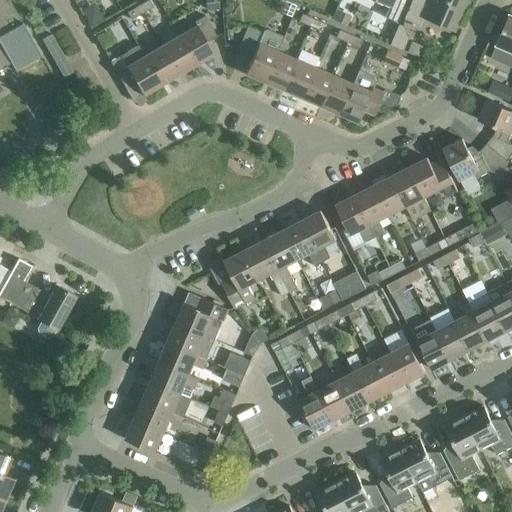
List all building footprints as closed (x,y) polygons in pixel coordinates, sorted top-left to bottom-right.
[(0,0),(0,66),(9,61),(16,72),(42,57),(8,0),(0,0)] [(148,0),(137,6),(142,14),(153,8),(148,0)] [(205,0),(206,11),(220,10),(219,0),(205,0)] [(297,16),(302,3),(293,0),(286,0),(282,11),(297,16)] [(369,0),(389,9),(393,0),(369,0)] [(422,18),(454,31),(466,2),(461,0),(411,0),(403,20),(418,26),(422,18)] [(142,14),(137,6),(126,13),(131,20),(142,14)] [(333,20),(346,26),(350,17),(337,11),(333,20)] [(298,22),(310,28),(313,19),(302,14),(298,22)] [(503,31),(491,59),(504,64),(511,67),(511,16),(510,15),(503,31)] [(196,26),(178,36),(195,65),(213,54),(206,43),(216,37),(204,16),(194,22),(196,26)] [(313,19),(310,28),(321,33),(325,24),(313,19)] [(389,45),(402,50),(407,39),(402,26),(398,24),(389,45)] [(247,27),(239,46),(239,57),(250,62),(245,74),(264,83),(277,52),(284,37),(267,30),(264,31),(262,34),(247,27)] [(335,38),(347,44),(350,35),(339,30),(335,38)] [(42,40),(63,78),(73,72),(52,34),(42,40)] [(350,35),(347,44),(358,49),(362,40),(350,35)] [(178,36),(161,46),(178,75),(195,65),(178,36)] [(411,42),(407,52),(418,56),(422,46),(411,42)] [(138,46),(110,62),(126,90),(136,84),(143,96),(161,85),(144,56),(138,46)] [(161,46),(144,56),(161,85),(178,75),(161,46)] [(392,48),(387,56),(403,65),(408,57),(392,48)] [(295,60),(282,91),(301,99),(314,68),(318,59),(299,51),(295,60)] [(264,83),(282,91),(295,60),(277,52),(264,83)] [(301,99),(319,107),(332,76),(314,68),(301,99)] [(351,84),(338,115),(357,123),(362,111),(373,115),(375,110),(380,113),(396,105),(400,97),(383,90),(382,93),(372,89),(375,83),(372,76),(358,70),(351,84)] [(319,107),(338,115),(351,84),(332,76),(319,107)] [(73,77),(61,84),(71,102),(83,95),(73,77)] [(511,88),(505,85),(500,97),(511,102),(511,99),(511,88)] [(494,135),(487,144),(508,161),(511,155),(511,144),(508,143),(511,132),(511,110),(487,100),(479,121),(497,128),(494,135)] [(508,161),(487,144),(479,154),(472,157),(463,140),(443,150),(460,181),(474,173),(477,179),(490,172),(503,178),(511,167),(511,164),(508,161)] [(428,159),(409,168),(424,198),(443,188),(448,197),(458,192),(445,165),(434,171),(428,159)] [(409,168),(391,177),(406,207),(413,220),(431,210),(424,198),(409,168)] [(391,177),(373,187),(388,217),(406,207),(391,177)] [(373,187),(354,196),(376,238),(385,233),(379,221),(388,217),(373,187)] [(376,238),(354,196),(336,206),(351,236),(360,231),(366,242),(376,238)] [(184,213),(187,218),(196,214),(193,208),(184,213)] [(321,211),(302,221),(323,262),(331,258),(325,247),(336,240),(321,211)] [(422,219),(427,232),(438,227),(433,214),(422,219)] [(302,221),(282,231),(298,261),(309,255),(315,266),(323,262),(302,221)] [(460,241),(468,237),(469,240),(481,234),(474,223),(456,233),(445,238),(449,247),(460,241)] [(282,231),(263,241),(290,293),(298,289),(287,267),(298,261),(282,231)] [(481,234),(469,240),(473,248),(485,242),(481,234)] [(263,241),(244,251),(259,281),(271,275),(282,297),(290,293),(263,241)] [(438,242),(427,248),(431,256),(442,250),(438,242)] [(431,256),(427,248),(415,254),(419,262),(431,256)] [(456,250),(445,256),(449,264),(460,258),(456,250)] [(259,281),(244,251),(224,261),(233,278),(222,284),(235,309),(255,298),(249,287),(259,281)] [(449,264),(445,256),(433,261),(437,269),(449,264)] [(0,298),(42,321),(37,329),(39,334),(47,338),(52,337),(56,329),(75,296),(55,285),(50,296),(23,281),(31,267),(18,259),(11,272),(0,265),(0,298)] [(401,261),(390,267),(394,275),(405,269),(401,261)] [(394,275),(390,267),(379,273),(378,271),(368,276),(373,286),(394,275)] [(419,269),(407,275),(411,283),(423,277),(419,269)] [(411,283),(407,275),(396,281),(400,289),(411,283)] [(344,283),(351,297),(366,289),(360,276),(344,283)] [(511,294),(506,284),(488,293),(507,331),(511,328),(511,294)] [(417,285),(409,291),(418,306),(427,300),(417,285)] [(374,292),(362,298),(366,306),(378,300),(374,292)] [(488,293),(469,303),(489,341),(507,331),(488,293)] [(366,306),(362,298),(351,304),(355,312),(366,306)] [(185,304),(176,324),(215,340),(220,329),(228,310),(203,299),(198,310),(185,304)] [(465,316),(455,321),(470,351),(489,341),(469,303),(460,307),(465,316)] [(337,311),(326,317),(330,325),(341,319),(337,311)] [(330,325),(326,317),(315,323),(319,330),(330,325)] [(431,321),(412,331),(417,341),(432,370),(451,360),(436,331),(431,321)] [(455,321),(436,331),(451,360),(470,351),(455,321)] [(176,324),(168,343),(198,356),(207,360),(215,340),(176,324)] [(301,330),(290,335),(294,343),(305,338),(301,330)] [(252,333),(249,339),(260,344),(261,343),(252,333)] [(294,343),(290,335),(278,341),(282,349),(294,343)] [(168,343),(159,362),(189,375),(194,366),(203,370),(207,360),(198,356),(168,343)] [(410,344),(391,354),(406,383),(425,374),(410,344)] [(231,352),(225,367),(245,376),(251,361),(231,352)] [(347,359),(354,372),(370,402),(388,393),(373,363),(363,368),(357,354),(347,359)] [(391,354),(373,363),(388,393),(406,383),(391,354)] [(159,362),(151,382),(181,395),(185,385),(194,389),(199,379),(189,375),(159,362)] [(245,376),(225,367),(219,364),(213,376),(240,388),(245,376)] [(354,372),(336,382),(352,411),(370,402),(354,372)] [(334,421),(318,391),(311,377),(301,382),(309,396),(300,401),(315,430),(334,421)] [(151,382),(143,401),(173,414),(181,395),(151,382)] [(336,382),(318,391),(334,421),(352,411),(336,382)] [(233,403),(236,395),(223,390),(220,398),(233,403)] [(143,401),(135,420),(165,433),(173,414),(143,401)] [(233,405),(224,401),(220,411),(228,414),(233,405)] [(484,406),(465,416),(482,450),(491,445),(497,455),(511,447),(511,434),(504,420),(494,425),(484,406)] [(228,414),(220,411),(215,423),(223,426),(228,414)] [(482,450),(465,416),(445,426),(455,445),(444,451),(460,481),(480,471),(472,455),(482,450)] [(165,433),(135,420),(126,440),(156,453),(165,433)] [(208,438),(203,450),(211,453),(217,441),(208,438)] [(420,439),(400,449),(418,483),(423,493),(453,478),(440,453),(429,458),(420,439)] [(418,483),(400,449),(381,459),(391,478),(380,484),(393,509),(413,498),(408,488),(418,483)] [(211,453),(203,450),(198,461),(206,465),(211,453)] [(0,497),(4,499),(13,479),(5,475),(12,459),(2,456),(0,455),(0,497)] [(356,473),(336,483),(351,511),(361,511),(363,511),(389,511),(376,486),(366,491),(356,473)] [(351,511),(336,483),(317,492),(327,511),(325,511),(351,511)] [(127,492),(123,502),(134,507),(138,497),(127,492)] [(92,511),(131,511),(134,507),(123,502),(101,493),(92,511)]
